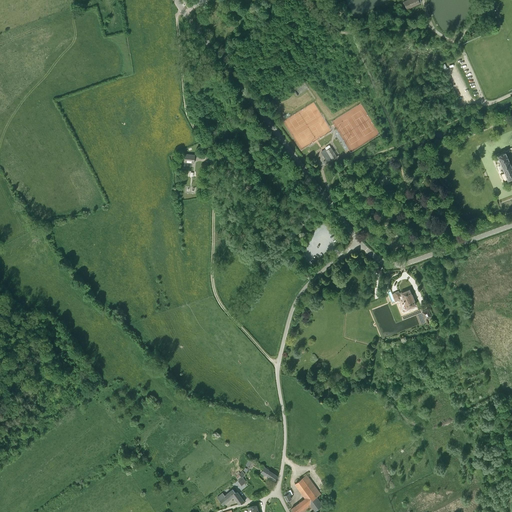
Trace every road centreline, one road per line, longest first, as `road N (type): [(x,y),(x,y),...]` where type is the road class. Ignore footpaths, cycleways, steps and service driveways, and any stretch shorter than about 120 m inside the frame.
road 1 (track): [(278,363),(214,290),(213,175),(186,113),(177,14)]
road 2 (unclassified): [(359,242),(175,0)]
road 3 (unclassified): [(278,491),(285,433),(277,368),(288,318),(308,282),(359,242)]
road 4 (unclassified): [(359,242),(395,265),(511,225)]
